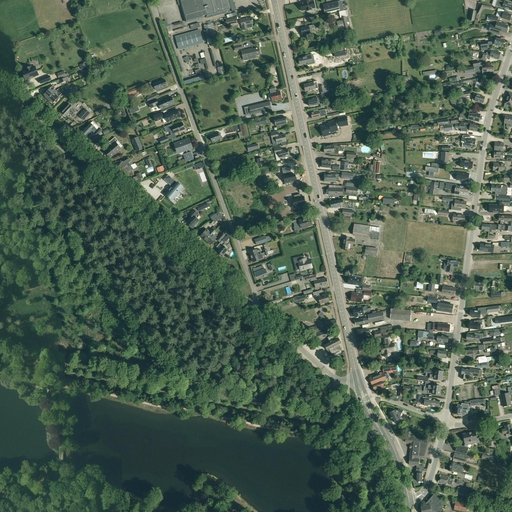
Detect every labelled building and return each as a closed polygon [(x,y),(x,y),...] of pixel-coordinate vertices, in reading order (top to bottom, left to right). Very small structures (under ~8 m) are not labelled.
[(180,0),(186,20),(202,16),(206,15),(207,18),(231,11),(235,10),(232,0),(180,0)] [(497,0),(495,6),(504,9),(511,10),(511,4),(506,3),(504,3),(497,0)] [(304,2),(300,3),(300,6),(299,6),(300,8),(301,8),(301,10),(305,9),(305,10),(311,9),(310,8),(314,7),(313,1),(309,1),(304,2)] [(327,6),(329,12),(339,10),(338,3),(330,5),(327,6)] [(481,6),(477,14),(479,15),(483,7),(491,9),(492,6),(482,4),(481,6)] [(501,18),(509,21),(510,20),(510,19),(510,18),(511,15),(503,12),(503,13),(501,12),(499,17),(501,18)] [(349,30),(346,17),(341,18),(343,31),(349,30)] [(248,29),(247,25),(253,24),(252,18),(240,20),(241,26),(242,26),(242,30),(248,29)] [(313,32),(312,30),(315,29),(315,28),(318,27),(317,22),(313,23),(314,26),(311,26),(308,26),(305,27),(305,28),(301,29),(302,35),(310,33),(313,32)] [(506,33),(506,32),(507,32),(508,29),(507,29),(508,26),(497,23),(495,27),(491,25),(489,31),(496,34),(497,30),(506,33)] [(207,25),(208,30),(209,30),(211,37),(216,36),(212,24),(207,25)] [(480,41),(477,42),(478,47),(481,47),(481,48),(481,51),(488,50),(487,47),(488,47),(491,47),(491,44),(493,44),(493,45),(495,45),(494,46),(497,46),(501,47),(504,40),(499,38),(499,40),(495,39),(495,40),(492,39),(491,42),(487,42),(481,42),(480,41)] [(252,49),(241,51),(243,59),(247,58),(248,60),(256,58),(256,56),(260,55),(258,48),(253,50),(252,49)] [(344,55),(343,48),(332,50),(333,57),(344,55)] [(482,53),(480,59),(486,61),(486,58),(489,59),(490,56),(497,59),(499,53),(496,51),(496,50),(493,49),(492,50),(491,50),(491,51),(491,52),(487,51),(486,54),(482,53)] [(303,58),(298,59),(300,65),(307,63),(308,65),(314,64),(312,55),(306,56),(303,57),(303,58)] [(26,80),(38,75),(35,67),(32,68),(31,67),(25,69),(26,70),(22,72),(26,80)] [(217,68),(219,77),(225,76),(222,67),(217,68)] [(64,71),(57,74),(59,80),(66,77),(65,74),(64,71)] [(475,84),(476,82),(480,84),(479,88),(477,88),(478,89),(483,88),(484,85),(488,86),(490,81),(482,78),(479,79),(479,80),(477,79),(472,79),(472,83),(475,84)] [(157,83),(154,84),(156,91),(159,89),(164,88),(163,87),(167,86),(167,85),(167,84),(167,83),(166,83),(165,80),(157,83)] [(305,92),(315,89),(318,88),(316,81),(304,85),(305,92)] [(142,86),(141,86),(126,92),(128,96),(142,90),(149,88),(151,92),(154,91),(151,82),(142,86)] [(47,100),(56,91),(53,89),(54,88),(54,87),(54,86),(53,85),(49,90),(48,89),(45,91),(46,93),(44,95),(45,96),(44,97),(47,100)] [(329,90),(325,91),(323,86),(319,87),(321,95),(330,93),(329,90)] [(275,88),(269,90),(270,94),(272,101),(281,99),(280,91),(276,92),(275,88)] [(447,90),(438,91),(439,97),(452,95),(451,88),(447,88),(447,90)] [(56,91),(47,100),(50,103),(51,102),(53,103),(55,101),(57,102),(58,99),(58,98),(62,94),(61,93),(60,93),(59,93),(58,93),(56,91)] [(478,102),(482,103),(483,102),(484,101),(483,100),(484,97),(476,95),(473,94),(472,100),(474,101),(475,102),(476,102),(477,103),(478,102)] [(171,97),(157,103),(156,99),(148,102),(151,108),(159,105),(160,107),(161,107),(162,107),(163,109),(174,104),(174,103),(173,101),(172,100),(171,97)] [(318,105),(320,105),(319,98),(316,98),(312,99),(312,100),(308,101),(309,107),(318,105)] [(268,102),(244,108),(246,116),(270,110),(268,102)] [(69,104),(62,112),(62,113),(63,114),(64,114),(63,114),(65,116),(66,116),(71,112),(73,114),(76,111),(69,104)] [(79,116),(83,120),(89,113),(85,109),(79,116)] [(161,113),(153,116),(156,122),(166,117),(168,123),(180,117),(179,115),(180,115),(179,111),(178,112),(177,110),(163,115),(161,113)] [(312,119),(320,117),(327,116),(325,110),(318,111),(318,110),(313,111),(314,112),(311,113),(312,119)] [(463,113),(463,114),(462,118),(468,120),(478,122),(480,115),(476,114),(475,115),(472,114),(472,115),(469,114),(469,112),(463,113)] [(326,125),(320,127),(323,137),(329,135),(329,133),(336,131),(334,126),(339,124),(339,127),(348,125),(346,119),(348,119),(347,116),(346,116),(337,118),(338,120),(328,123),(328,125),(326,126),(326,125)] [(276,125),(286,123),(285,117),(275,119),(275,122),(276,125)] [(438,126),(460,123),(459,117),(452,118),(452,117),(447,118),(447,119),(437,120),(438,126)] [(82,132),(86,136),(92,131),(94,133),(94,134),(97,136),(102,131),(99,128),(98,130),(90,123),(87,126),(82,132)] [(171,124),(164,127),(166,132),(165,132),(166,133),(170,131),(173,130),(174,133),(185,129),(182,123),(172,127),(171,124)] [(242,132),(243,137),(249,136),(246,123),(240,124),(242,132)] [(455,129),(461,129),(461,131),(463,131),(467,132),(467,130),(469,130),(476,132),(477,126),(470,125),(464,124),(464,125),(459,124),(459,125),(455,125),(455,129)] [(277,132),(271,133),(272,139),(275,138),(276,143),(277,143),(281,142),(282,144),(286,143),(286,141),(285,134),(278,136),(277,132)] [(219,139),(221,138),(219,133),(218,133),(217,133),(214,134),(214,135),(210,136),(212,142),(220,139),(219,139)] [(461,138),(460,143),(462,143),(461,147),(470,148),(471,144),(474,145),(475,139),(469,139),(470,136),(462,136),(462,138),(461,138)] [(105,152),(110,158),(121,149),(116,143),(118,141),(115,137),(109,143),(111,146),(105,152)] [(143,149),(138,137),(132,140),(137,151),(143,149)] [(192,148),(189,139),(175,144),(178,153),(192,148)] [(494,150),(509,151),(509,147),(504,147),(505,146),(503,145),(503,143),(494,143),(494,150)] [(333,145),(324,146),(324,153),(330,153),(333,153),(333,154),(338,154),(341,154),(342,153),(343,152),(343,151),(341,151),(342,149),(341,147),(340,146),(336,146),(336,145),(333,145)] [(280,158),(289,156),(288,150),(281,151),(280,147),(274,148),(275,154),(279,153),(280,158)] [(183,155),(186,162),(194,159),(191,152),(183,155)] [(441,153),(440,163),(448,164),(449,153),(441,153)] [(147,159),(145,160),(147,167),(153,165),(150,158),(150,157),(146,158),(147,159)] [(119,164),(116,167),(117,168),(120,171),(122,168),(122,167),(131,161),(129,159),(124,163),(123,162),(120,165),(119,164)] [(122,168),(120,171),(124,174),(126,172),(127,172),(132,168),(130,166),(132,164),(133,164),(131,161),(122,167),(122,168)] [(461,161),(460,167),(468,168),(467,169),(471,169),(471,168),(472,168),(472,162),(461,161)] [(322,163),(321,167),(330,168),(332,168),(332,169),(339,170),(341,170),(347,171),(348,171),(348,163),(341,162),(341,164),(336,164),(336,165),(335,165),(335,164),(333,163),(333,164),(328,164),(326,164),(326,163),(322,163)] [(504,171),(506,172),(506,167),(505,167),(505,165),(504,165),(504,164),(493,163),(493,171),(504,172),(504,171)] [(282,168),(285,183),(291,182),(292,185),(296,184),(295,181),(297,181),(295,174),(291,175),(289,167),(282,168)] [(144,180),(141,172),(136,174),(139,182),(144,180)] [(468,182),(469,174),(457,173),(456,180),(468,182)] [(170,191),(166,195),(173,200),(183,188),(168,175),(164,180),(172,187),(172,188),(171,188),(169,190),(170,191)] [(450,184),(450,190),(455,191),(454,194),(459,195),(459,192),(467,193),(468,187),(459,186),(459,187),(455,186),(456,185),(450,184)] [(492,185),(491,192),(495,192),(495,195),(506,196),(507,186),(504,186),(501,186),(492,185)] [(329,188),(329,195),(342,196),(342,195),(349,196),(349,194),(346,193),(346,187),(342,187),(342,189),(329,188)] [(294,207),(302,206),(302,204),(304,203),(305,203),(304,197),(301,197),(300,194),(294,195),(295,199),(292,199),(294,207)] [(342,200),(338,201),(330,202),(331,208),(335,207),(335,208),(339,207),(344,206),(342,200)] [(461,211),(462,208),(465,209),(466,202),(455,200),(454,207),(458,208),(457,210),(461,211)] [(199,211),(208,206),(206,202),(197,207),(199,211)] [(503,205),(503,202),(497,202),(497,205),(489,205),(489,208),(488,208),(488,211),(489,211),(489,212),(503,213),(503,205)] [(197,217),(196,216),(198,214),(193,210),(189,214),(192,217),(186,223),(192,228),(194,226),(195,227),(198,223),(197,223),(199,220),(196,218),(197,217)] [(220,214),(213,220),(215,223),(219,219),(220,221),(223,217),(220,214)] [(310,218),(299,221),(296,221),(295,219),(286,222),(287,225),(293,223),(294,227),(295,232),(300,230),(299,229),(300,229),(301,229),(305,228),(305,227),(312,226),(310,218)] [(380,228),(370,226),(354,224),(353,235),(378,239),(380,228)] [(510,231),(511,226),(496,224),(496,225),(489,224),(489,225),(482,224),(481,229),(485,230),(485,231),(495,233),(496,230),(510,231)] [(207,230),(201,236),(203,238),(203,239),(204,240),(205,240),(206,240),(214,231),(216,228),(214,226),(212,229),(209,232),(207,230)] [(214,231),(206,240),(206,241),(206,242),(207,243),(208,243),(210,244),(216,238),(213,236),(216,232),(214,231)] [(219,242),(222,239),(224,237),(225,236),(228,233),(225,231),(223,234),(221,236),(220,236),(216,239),(219,242)] [(226,236),(224,237),(222,239),(223,240),(219,244),(222,246),(217,251),(223,256),(230,248),(225,243),(228,239),(226,236)] [(265,236),(254,240),(256,246),(262,244),(267,242),(270,241),(271,241),(270,236),(265,237),(265,236)] [(354,245),(355,240),(353,240),(354,239),(349,238),(344,237),(344,241),(343,241),(343,243),(343,244),(343,249),(347,249),(347,248),(348,244),(354,245)] [(479,248),(479,249),(479,250),(479,251),(484,251),(485,252),(486,252),(487,252),(488,252),(493,253),(494,246),(489,245),(485,245),(480,245),(480,247),(479,248)] [(376,248),(366,247),(365,255),(375,256),(376,248)] [(261,254),(251,257),(253,262),(260,259),(263,258),(262,256),(265,255),(264,253),(261,254)] [(304,256),(295,258),(296,263),(298,263),(298,264),(300,271),(305,270),(304,269),(312,267),(312,266),(313,265),(313,264),(313,263),(312,262),(311,262),(310,260),(305,261),(305,259),(304,256)] [(445,260),(443,269),(444,271),(446,271),(453,272),(453,267),(457,268),(458,261),(448,260),(445,260)] [(263,266),(253,269),(254,273),(256,272),(257,277),(268,273),(266,268),(264,269),(263,266)] [(306,278),(307,281),(313,280),(313,281),(314,281),(316,288),(321,287),(320,287),(328,285),(326,278),(317,280),(315,275),(306,278)] [(348,284),(360,286),(361,279),(349,277),(348,284)] [(482,291),(485,291),(486,284),(483,284),(475,283),(474,289),(479,290),(478,291),(482,291)] [(319,294),(318,291),(313,293),(314,296),(316,295),(317,297),(318,297),(320,304),(329,301),(327,294),(320,296),(319,294)] [(351,301),(361,303),(362,294),(352,293),(351,301)] [(436,309),(439,310),(452,312),(452,305),(437,302),(437,303),(436,309)] [(363,311),(365,311),(367,310),(371,310),(370,307),(367,307),(367,306),(364,307),(362,307),(361,307),(361,306),(358,307),(358,308),(352,309),(354,317),(360,315),(361,316),(362,316),(362,315),(363,315),(363,311)] [(493,307),(484,308),(478,309),(478,311),(470,310),(469,316),(474,316),(474,317),(480,318),(480,315),(484,315),(484,314),(487,313),(494,312),(493,307)] [(390,319),(410,321),(411,311),(390,309),(390,319)] [(382,311),(376,313),(376,311),(372,312),(373,313),(367,315),(368,318),(355,320),(356,326),(384,319),(382,311)] [(511,315),(494,318),(495,323),(511,321),(511,315)] [(325,329),(337,327),(335,320),(323,323),(325,329)] [(473,321),(474,322),(474,323),(469,322),(468,328),(476,329),(477,328),(480,329),(481,328),(480,325),(482,324),(481,320),(473,321)] [(317,325),(309,328),(311,334),(319,331),(317,325)] [(389,332),(393,331),(392,325),(380,328),(381,334),(383,333),(389,332)] [(327,337),(325,331),(313,334),(315,341),(327,337)] [(384,345),(380,346),(382,353),(384,353),(384,355),(385,356),(386,357),(388,357),(390,357),(391,355),(391,353),(390,352),(391,351),(391,352),(396,351),(394,342),(390,343),(389,339),(391,339),(390,335),(389,332),(383,333),(383,337),(384,345)] [(330,342),(324,345),(330,356),(332,354),(341,350),(339,344),(341,343),(338,338),(336,334),(328,338),(330,342)] [(446,352),(438,351),(435,350),(430,350),(429,352),(435,353),(438,353),(437,357),(445,358),(446,352)] [(461,374),(461,379),(465,379),(466,376),(469,376),(481,377),(482,373),(480,373),(481,370),(470,369),(470,370),(462,369),(461,374)] [(372,385),(381,382),(386,380),(384,373),(369,379),(372,385)] [(380,392),(385,390),(381,382),(372,385),(374,390),(378,389),(379,389),(380,392)] [(509,395),(509,394),(508,393),(501,395),(503,407),(511,405),(509,395)] [(432,398),(423,397),(423,398),(422,405),(430,406),(438,407),(439,401),(432,400),(432,398)] [(468,408),(463,408),(463,406),(457,405),(457,407),(456,414),(455,414),(457,415),(468,414),(468,408)] [(393,422),(399,419),(398,415),(399,415),(397,411),(396,412),(395,410),(389,413),(393,422)] [(511,432),(510,425),(504,426),(505,429),(502,430),(502,434),(506,433),(506,437),(511,435),(511,433),(511,432)] [(422,455),(421,458),(426,459),(431,441),(413,438),(413,433),(410,433),(411,432),(406,431),(406,438),(405,442),(411,443),(410,451),(415,451),(415,454),(422,455)] [(465,442),(464,447),(457,445),(455,452),(466,454),(468,448),(467,447),(468,442),(473,441),(473,444),(479,442),(478,438),(476,439),(475,432),(463,434),(464,442),(465,442)] [(415,451),(410,451),(409,457),(409,465),(419,466),(419,458),(421,458),(422,455),(415,454),(415,451)] [(450,466),(449,471),(453,472),(460,474),(465,475),(465,474),(465,473),(461,472),(462,470),(450,466)] [(453,479),(448,478),(449,477),(440,475),(438,482),(447,485),(447,484),(451,485),(453,479)] [(458,488),(456,494),(467,497),(469,491),(458,488)] [(442,511),(442,507),(445,507),(443,501),(441,501),(433,495),(423,506),(421,507),(421,511),(442,511)] [(456,502),(454,510),(464,511),(466,504),(456,502)]
